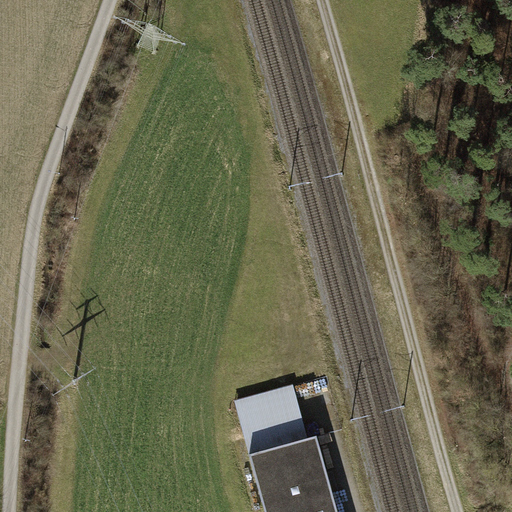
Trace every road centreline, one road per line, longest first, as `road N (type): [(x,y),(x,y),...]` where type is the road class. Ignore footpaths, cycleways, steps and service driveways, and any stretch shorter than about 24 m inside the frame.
road 1 (track): [(460,511),(320,0)]
road 2 (track): [(13,511),(38,206),(112,0)]
road 3 (track): [(502,391),(456,290),(418,169),(444,0)]
